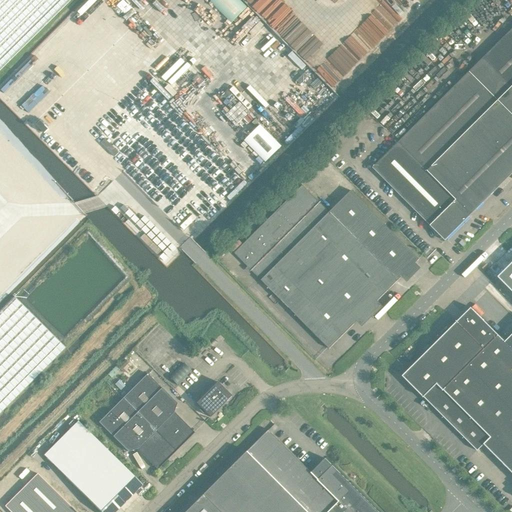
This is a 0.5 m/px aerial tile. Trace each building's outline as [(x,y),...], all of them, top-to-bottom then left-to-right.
[(0,0),(0,68),(68,0),(0,0)] [(511,28),(372,168),(430,226),(429,227),(433,231),(435,235),(438,233),(439,231),(447,239),(511,174),(511,28)] [(41,122),(36,126),(45,135),(49,131),(41,122)] [(281,147),(260,126),(244,142),(265,163),(281,147)] [(234,253),(325,345),(329,349),(419,259),(351,191),(329,212),(302,185),(234,253)] [(511,262),(498,277),(511,291),(511,262)] [(0,412),(8,405),(14,398),(65,348),(14,298),(0,312),(0,412)] [(511,334),(505,342),(471,308),(402,376),(423,397),(424,397),(477,451),(484,444),(485,446),(511,472),(511,334)] [(177,386),(191,371),(182,362),(168,377),(177,386)] [(122,398),(176,451),(194,433),(174,412),(177,403),(147,374),(122,398)] [(216,382),(195,403),(203,411),(209,417),(231,396),(216,382)] [(176,451),(122,398),(98,422),(128,452),(137,449),(157,470),(176,451)] [(378,511),(332,466),(325,459),(287,421),(286,417),(278,420),(269,430),(248,451),(186,511),(378,511)] [(44,455),(100,511),(114,511),(142,485),(78,421),(44,455)] [(4,506),(10,511),(75,511),(37,473),(4,506)]
